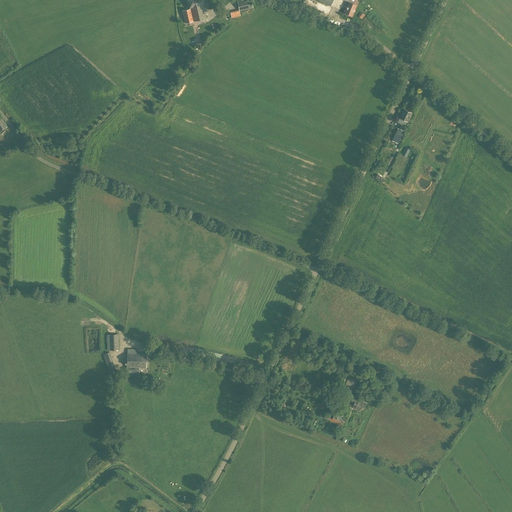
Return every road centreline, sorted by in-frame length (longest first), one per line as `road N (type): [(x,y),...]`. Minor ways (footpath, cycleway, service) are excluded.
road 1 (unclassified): [(316,271),(52,164),(0,112)]
road 2 (unclassified): [(316,271),(445,0)]
road 3 (track): [(265,379),(127,342),(100,416),(108,465)]
road 4 (unclassified): [(194,511),(316,271)]
road 5 (track): [(511,157),(411,70)]
